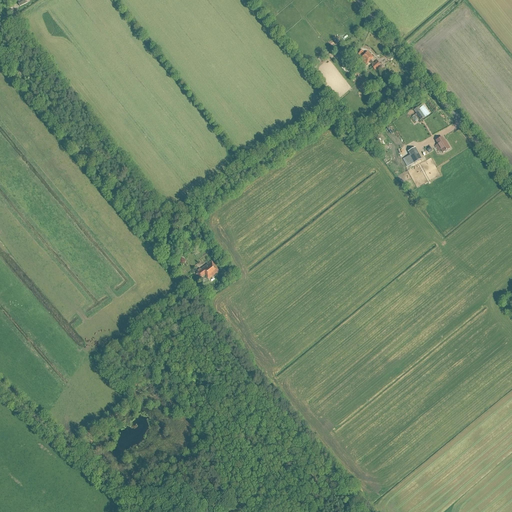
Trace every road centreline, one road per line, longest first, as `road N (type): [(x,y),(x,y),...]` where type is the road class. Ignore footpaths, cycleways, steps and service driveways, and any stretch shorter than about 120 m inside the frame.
road 1 (track): [(9,0),(28,91),(143,229)]
road 2 (tertiary): [(511,184),(358,0)]
road 3 (track): [(146,511),(0,389)]
